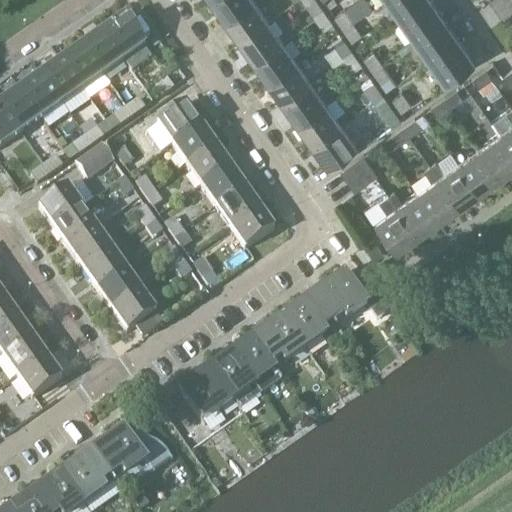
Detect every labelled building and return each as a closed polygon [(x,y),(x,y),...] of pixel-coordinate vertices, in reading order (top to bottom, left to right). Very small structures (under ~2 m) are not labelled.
[(223,21),(252,0),(208,0),(223,21)] [(237,41),(267,21),(252,0),(223,21),(237,41)] [(314,17),(323,11),(315,0),(311,0),(305,5),(314,17)] [(385,0),(399,19),(426,0),(385,0)] [(414,40),(443,19),(429,0),(426,0),(399,19),(414,40)] [(342,29),(351,22),(343,9),(333,16),(342,29)] [(323,30),(332,24),(323,11),(314,17),(323,30)] [(102,33),(122,62),(144,47),(123,18),(102,33)] [(428,61),(458,40),(443,19),(414,40),(428,61)] [(252,62),(281,41),(267,21),(237,41),(252,62)] [(342,29),(351,41),(360,35),(351,22),(342,29)] [(102,77),(122,62),(102,33),(81,47),(102,77)] [(343,59),(352,53),(343,40),(334,46),(343,59)] [(458,40),(428,61),(443,82),(473,61),(458,40)] [(266,83),(296,62),(281,41),(252,62),(266,83)] [(81,91),(102,77),(81,47),(60,62),(81,91)] [(371,70),(380,63),(372,51),(362,57),(371,70)] [(352,71),(361,65),(352,53),(343,59),(352,71)] [(61,106),(81,91),(60,62),(40,76),(61,106)] [(281,103),(310,82),(296,62),(266,83),(281,103)] [(371,70),(380,82),(389,76),(380,63),(371,70)] [(508,85),(511,81),(511,68),(501,76),(508,85)] [(478,87),(491,78),(484,69),(472,78),(478,87)] [(40,120),(61,106),(40,76),(19,91),(40,120)] [(161,97),(174,88),(167,79),(154,88),(161,97)] [(372,100),(381,94),(372,81),(363,87),(372,100)] [(295,124),(325,103),(310,82),(281,103),(295,124)] [(443,98),(449,107),(462,99),(455,89),(443,98)] [(0,107),(19,135),(40,120),(19,91),(0,104),(0,107)] [(392,99),(401,112),(410,105),(401,92),(392,99)] [(381,113),(390,106),(381,94),(372,100),(381,113)] [(437,116),(449,107),(443,98),(430,107),(437,116)] [(131,118),(145,108),(139,99),(125,109),(131,118)] [(310,145),(339,124),(325,103),(295,124),(310,145)] [(171,148),(200,127),(185,105),(156,126),(171,148)] [(0,148),(19,135),(0,107),(0,148)] [(505,112),(491,122),(498,132),(511,152),(511,108),(505,112)] [(119,126),(131,118),(125,109),(113,117),(119,126)] [(402,127),(408,136),(421,128),(414,118),(402,127)] [(339,124),(310,145),(325,166),(354,145),(339,124)] [(185,168),(215,148),(200,127),(171,148),(185,168)] [(396,145),(408,136),(402,127),(389,136),(396,145)] [(90,147),(104,138),(97,129),(83,138),(90,147)] [(486,140),(477,147),(499,177),(511,167),(511,152),(498,132),(486,140)] [(78,156),(90,147),(83,138),(72,146),(78,156)] [(478,191),(499,177),(477,147),(476,147),(457,161),(478,191)] [(100,148),(74,166),(86,182),(112,164),(100,148)] [(200,189),(229,168),(215,148),(185,168),(200,189)] [(114,156),(123,169),(132,163),(123,150),(114,156)] [(346,181),(369,165),(362,155),(339,171),(346,181)] [(49,177),(63,167),(56,158),(42,167),(49,177)] [(436,176),(457,206),(478,191),(457,161),(441,172),(435,162),(429,166),(436,176)] [(369,165),(346,181),(353,191),(376,175),(369,165)] [(415,190),(437,221),(457,206),(436,176),(429,166),(422,171),(429,181),(415,190)] [(37,185),(49,177),(42,167),(31,176),(37,185)] [(214,210),(244,189),(229,168),(200,189),(214,210)] [(143,198),(152,191),(143,179),(134,185),(143,198)] [(123,199),(132,193),(123,180),(114,186),(123,199)] [(52,231),(82,210),(67,189),(37,209),(52,231)] [(228,230),(258,210),(244,189),(214,210),(228,230)] [(416,235),(437,221),(415,190),(400,201),(393,191),(387,195),(394,205),(416,235)] [(143,198),(152,211),(161,204),(152,191),(143,198)] [(374,220),(395,250),(416,235),(394,205),(387,195),(378,202),(385,212),(374,220)] [(144,228),(153,222),(143,209),(134,215),(144,228)] [(67,251),(96,231),(82,210),(52,231),(67,251)] [(258,210),(228,230),(244,252),(273,231),(258,210)] [(172,239),(181,233),(172,220),(163,226),(172,239)] [(152,240),(161,234),(153,222),(144,228),(152,240)] [(81,272),(111,251),(96,231),(67,251),(81,272)] [(172,239),(181,252),(190,245),(181,233),(172,239)] [(173,269),(182,263),(172,250),(163,256),(173,269)] [(96,293),(125,272),(111,251),(81,272),(96,293)] [(192,267),(201,280),(210,274),(201,261),(192,267)] [(181,282),(190,275),(182,263),(173,269),(181,282)] [(110,313),(140,293),(125,272),(96,293),(110,313)] [(344,273),(312,295),(335,328),(366,307),(376,322),(390,312),(372,286),(359,295),(344,273)] [(140,293),(110,313),(125,335),(155,314),(140,293)] [(342,338),(335,328),(312,295),(281,317),(304,350),(326,335),(333,345),(342,338)] [(0,328),(16,317),(2,297),(0,298),(0,328)] [(0,356),(1,359),(31,338),(16,317),(0,328),(0,356)] [(273,372),(304,350),(281,317),(250,338),(273,372)] [(16,379),(45,359),(31,338),(1,359),(16,379)] [(250,338),(229,353),(259,396),(265,392),(281,382),(273,372),(250,338)] [(239,411),(259,396),(229,353),(209,368),(232,401),(239,411)] [(45,359),(16,379),(31,401),(61,380),(45,359)] [(201,423),(232,401),(209,368),(178,390),(201,423)] [(163,462),(167,456),(165,454),(163,451),(161,449),(158,447),(154,444),(150,442),(147,441),(145,440),(142,437),(140,435),(138,432),(129,439),(122,429),(90,451),(114,484),(121,494),(152,471),(158,467),(163,462)] [(90,451),(60,472),(83,506),(104,491),(111,502),(121,495),(121,494),(114,484),(90,451)] [(73,511),(83,506),(60,472),(29,494),(41,511),(73,511)] [(41,511),(29,494),(8,509),(10,511),(41,511)]
